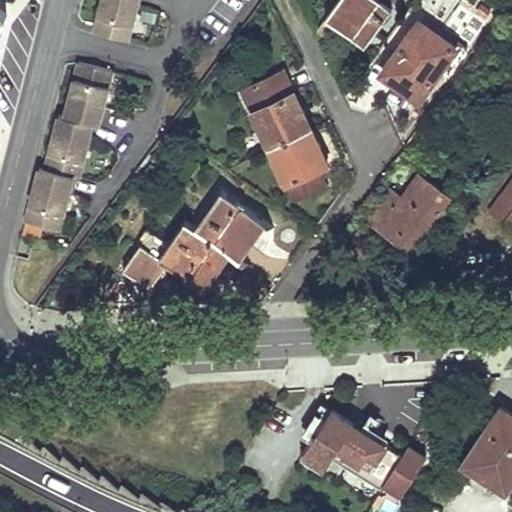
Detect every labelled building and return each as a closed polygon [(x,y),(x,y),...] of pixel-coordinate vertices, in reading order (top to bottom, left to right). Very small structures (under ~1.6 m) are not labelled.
[(128,42),(138,0),(102,0),(94,33),(128,42)] [(384,2),(384,0),(339,0),(327,18),(357,41),(371,22),(378,28),(392,9),(384,2)] [(365,47),(378,28),(371,22),(357,41),(365,47)] [(455,49),(437,35),(419,22),(382,72),(419,99),(455,49)] [(73,90),(66,118),(93,124),(100,126),(113,72),(79,64),(73,90)] [(283,72),(244,89),(242,91),(270,148),(302,133),(294,115),(302,112),(283,72)] [(310,129),(302,112),(294,115),(302,133),(310,129)] [(53,141),(46,171),(74,178),(79,179),(93,124),(66,118),(60,116),(53,141)] [(310,129),(302,133),(270,148),(296,201),(329,186),(320,167),(312,149),(315,148),(318,147),(310,129)] [(327,164),(318,147),(315,148),(312,149),(320,167),(327,164)] [(392,167),(399,172),(406,177),(418,162),(403,152),(392,167)] [(46,171),(40,169),(34,195),(27,223),(61,231),(74,178),(46,171)] [(452,197),(419,175),(404,196),(391,187),(368,221),(379,230),(384,222),(397,231),(392,239),(411,253),(417,245),(412,242),(426,224),(430,227),(452,197)] [(511,226),(511,183),(492,212),(511,226)] [(196,228),(230,252),(241,259),(251,245),(240,237),(255,216),(222,192),(196,228)] [(251,245),(266,224),(255,216),(240,237),(251,245)] [(196,265),(202,270),(208,274),(216,263),(220,266),(230,252),(196,228),(185,220),(169,243),(152,232),(124,270),(151,289),(169,263),(187,277),(196,265)] [(397,231),(384,222),(379,230),(392,239),(397,231)] [(187,277),(204,288),(220,266),(216,263),(208,274),(202,270),(196,265),(187,277)] [(511,414),(501,407),(463,464),(505,491),(511,481),(511,414)] [(323,471),(327,464),(332,457),(382,489),(384,485),(402,496),(427,458),(408,445),(402,454),(388,445),(367,431),(349,419),(339,434),(323,423),(301,457),(323,471)] [(367,431),(388,445),(394,436),(373,423),(367,431)] [(432,475),(438,479),(445,484),(459,462),(446,453),(432,475)] [(511,511),(511,493),(501,510),(504,511),(511,511)]
